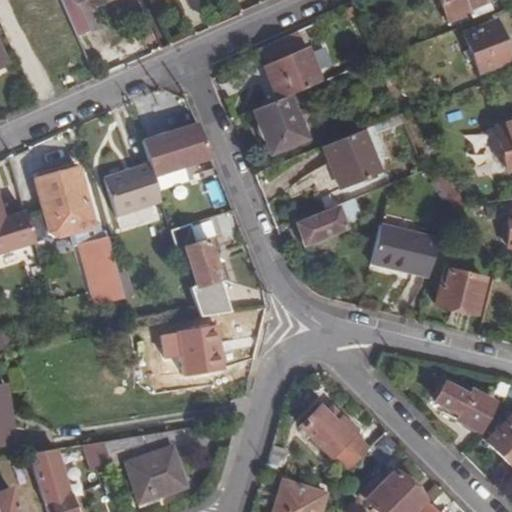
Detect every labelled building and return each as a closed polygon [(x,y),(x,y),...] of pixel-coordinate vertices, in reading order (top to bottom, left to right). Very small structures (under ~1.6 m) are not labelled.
[(490,14),(484,0),(437,0),(448,27),(469,19),(470,21),(490,14)] [(33,73),(75,55),(58,14),(16,31),(33,73)] [(509,63),(495,25),(463,37),(469,52),(473,62),(478,76),(509,63)] [(267,67),(304,52),(298,36),(260,51),(267,67)] [(0,68),(9,64),(0,45),(0,68)] [(319,86),(306,52),(304,52),(267,67),(265,68),(277,101),(286,98),(319,86)] [(473,62),(469,52),(460,56),(464,66),(473,62)] [(293,117),(286,98),(277,101),(252,111),(270,156),(304,144),(295,123),(293,117)] [(197,125),(144,142),(151,164),(156,178),(211,160),(197,125)] [(511,125),(494,130),(504,173),(511,171),(511,125)] [(468,136),(478,178),(502,173),(492,131),(468,136)] [(377,178),(362,135),(323,151),(341,193),(377,178)] [(156,178),(151,164),(106,178),(118,217),(163,202),(156,178)] [(434,166),(424,174),(446,202),(455,214),(467,211),(434,166)] [(78,170),(37,182),(49,230),(57,239),(93,228),(78,170)] [(361,216),(356,201),(298,224),(307,243),(348,227),(346,222),(352,220),(361,216)] [(8,218),(4,206),(0,207),(0,213),(2,220),(8,218)] [(0,259),(38,248),(27,212),(8,218),(2,220),(0,213),(0,259)] [(191,225),(173,232),(179,250),(186,249),(198,288),(199,288),(208,317),(231,313),(221,281),(222,280),(209,241),(197,245),(191,225)] [(436,242),(379,228),(371,265),(427,278),(436,242)] [(115,263),(109,239),(85,247),(91,269),(115,263)] [(125,300),(119,277),(115,263),(91,269),(101,307),(125,300)] [(445,289),(449,273),(442,272),(439,287),(445,289)] [(474,315),(481,282),(449,273),(445,289),(439,287),(435,306),(474,315)] [(133,298),(126,275),(119,277),(125,300),(133,298)] [(221,371),(213,330),(160,340),(164,363),(179,360),(183,378),(185,378),(188,393),(212,388),(210,373),(221,371)] [(508,388),(497,385),(495,396),(504,399),(508,388)] [(466,399),(442,386),(432,405),(457,417),(455,422),(463,427),(461,431),(470,435),(472,432),(476,434),(491,405),(470,393),(466,399)] [(0,445),(8,444),(0,400),(0,445)] [(329,459),(353,436),(354,435),(339,420),(334,425),(326,416),(318,408),(298,427),(329,459)] [(339,420),(330,411),(326,416),(334,425),(339,420)] [(511,420),(488,444),(511,468),(511,420)] [(183,489),(165,434),(100,445),(104,458),(108,467),(119,464),(134,506),(183,489)] [(358,440),(353,436),(329,459),(334,464),(358,440)] [(368,449),(358,440),(334,464),(343,474),(368,449)] [(104,458),(100,445),(79,448),(88,474),(108,467),(104,458)] [(279,452),(269,449),(266,459),(275,462),(279,452)] [(41,505),(43,511),(77,511),(75,504),(70,506),(51,452),(24,456),(35,488),(41,505)] [(275,467),(265,464),(261,476),(270,479),(275,467)] [(414,511),(422,504),(393,475),(381,486),(365,503),(373,511),(414,511)] [(381,486),(374,478),(357,494),(365,503),(381,486)] [(319,511),(323,497),(280,484),(271,511),(319,511)] [(0,511),(15,511),(11,501),(0,505),(0,511)]
